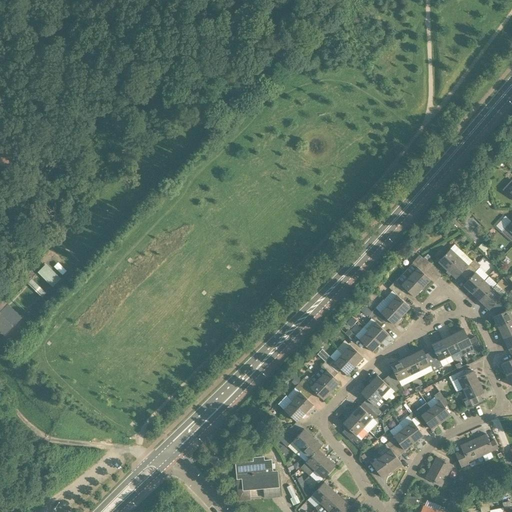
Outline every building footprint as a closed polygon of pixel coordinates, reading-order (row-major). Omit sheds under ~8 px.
[(511,179),(502,190),(508,196),(510,194),(511,195),(511,179)] [(476,196),(470,190),(464,196),(467,198),(465,200),(469,203),(476,196)] [(510,231),(511,233),(511,220),(503,230),(507,234),(510,231)] [(447,270),(459,257),(450,249),(438,262),(447,270)] [(459,257),(447,270),(456,278),(460,274),(463,277),(477,263),(473,260),(468,265),(459,257)] [(477,263),(463,277),(467,281),(463,285),(472,293),(484,280),(475,272),(480,267),(477,263)] [(61,279),(46,264),(38,272),(52,287),(61,279)] [(430,280),(417,267),(409,276),(422,289),(430,280)] [(401,285),(397,281),(393,285),(406,296),(409,293),(414,297),(422,289),(409,276),(401,285)] [(484,280),(472,293),(480,301),(492,289),(484,280)] [(393,285),(392,284),(389,288),(397,295),(389,304),(402,316),(410,307),(402,300),(406,296),(393,285)] [(492,289),(480,301),(489,310),(501,297),(492,289)] [(402,316),(389,304),(381,313),(393,325),(402,316)] [(7,305),(0,311),(0,330),(5,335),(21,319),(7,305)] [(498,328),(511,320),(511,315),(511,316),(509,309),(493,317),(498,328)] [(511,320),(498,328),(503,338),(511,333),(511,320)] [(368,331),(381,343),(389,334),(376,322),(368,331)] [(332,332),(335,335),(340,330),(337,327),(332,332)] [(453,334),(461,350),(472,345),(475,353),(476,353),(482,350),(475,337),(469,340),(464,329),(453,334)] [(381,343),(368,331),(359,340),(372,352),(381,343)] [(349,337),(353,340),(356,337),(351,332),(348,336),(349,337)] [(461,350),(453,334),(442,339),(450,355),(461,350)] [(450,355),(442,339),(432,345),(435,351),(430,353),(438,370),(443,368),(439,361),(450,355)] [(342,354),(355,366),(363,357),(350,345),(342,354)] [(438,370),(430,353),(426,356),(423,349),(412,355),(419,371),(431,365),(434,372),(438,370)] [(355,366),(342,354),(335,362),(322,350),(317,355),(325,362),(338,373),(341,370),(347,375),(355,366)] [(506,375),(511,372),(511,353),(511,354),(511,356),(511,358),(501,364),(506,375)] [(419,371),(412,355),(401,360),(409,376),(419,371)] [(409,376),(401,360),(390,365),(394,372),(388,376),(399,390),(403,387),(400,380),(409,376)] [(338,373),(325,362),(313,374),(331,391),(340,382),(334,377),(338,373)] [(463,389),(479,382),(473,371),(457,378),(463,389)] [(331,391),(313,374),(305,383),(302,380),(302,381),(297,376),(294,380),(311,395),(314,391),(323,400),(331,391)] [(399,390),(388,376),(382,380),(377,375),(369,384),(382,396),(390,388),(394,393),(399,390)] [(311,395),(294,380),(291,382),(296,387),(295,388),(300,393),(292,401),(305,414),(313,405),(307,399),(311,395)] [(479,382),(463,389),(467,397),(463,399),(468,408),(482,401),(479,395),(484,392),(479,382)] [(361,393),(374,405),(382,396),(369,384),(361,393)] [(430,408),(441,423),(451,415),(444,407),(448,404),(440,393),(435,397),(439,402),(430,408)] [(305,414),(292,401),(284,410),(297,422),(305,414)] [(378,416),(372,410),(368,414),(359,406),(351,415),(364,427),(372,418),(374,420),(378,416)] [(381,412),(379,410),(375,407),(372,410),(378,416),(381,412)] [(421,424),(423,427),(427,424),(431,430),(441,423),(430,408),(420,416),(416,410),(413,413),(421,424)] [(403,429),(413,443),(423,436),(417,427),(421,424),(413,413),(408,416),(413,422),(403,429)] [(364,427),(351,415),(343,424),(347,427),(342,432),(353,442),(354,441),(357,444),(361,440),(356,436),(364,427)] [(287,440),(283,444),(287,447),(292,442),(300,450),(313,437),(304,429),(299,435),(295,431),(287,440)] [(413,443),(403,429),(393,436),(391,434),(387,436),(390,441),(393,445),(398,442),(404,450),(413,443)] [(473,440),(480,457),(498,449),(494,440),(490,442),(486,434),(473,440)] [(313,437),(300,450),(309,458),(321,445),(313,437)] [(480,457),(473,440),(460,446),(463,453),(456,456),(461,467),(469,464),(468,462),(480,457)] [(400,453),(393,445),(390,441),(386,444),(388,446),(391,449),(381,456),(392,471),(401,463),(398,460),(396,456),(400,453)] [(321,445),(309,458),(302,466),(310,474),(314,470),(326,457),(318,449),(322,446),(321,445)] [(215,466),(220,465),(223,462),(223,457),(219,454),(215,454),(211,458),(212,462),(215,466)] [(370,462),(367,458),(364,454),(361,457),(361,458),(360,459),(362,462),(363,461),(366,465),(370,462)] [(392,471),(381,456),(371,464),(382,478),(392,471)] [(326,457),(314,470),(323,479),(335,465),(326,457)] [(431,467),(447,476),(451,478),(454,473),(450,470),(453,465),(437,457),(431,467)] [(289,460),(284,463),(289,471),(294,468),(289,460)] [(271,461),(236,464),(238,479),(237,479),(238,497),(241,500),(280,497),(279,487),(278,487),(277,472),(272,473),(271,461)] [(447,476),(431,467),(425,478),(441,487),(447,476)] [(304,482),(299,484),(306,497),(311,492),(310,490),(311,490),(308,485),(306,486),(304,482)] [(312,495),(321,503),(333,491),(324,482),(312,495)] [(333,491),(321,503),(315,509),(318,511),(328,511),(342,499),(333,491)] [(296,496),(290,499),(293,505),(299,502),(296,496)] [(487,511),(490,511),(487,502),(486,496),(478,498),(480,511),(487,511)] [(407,497),(405,505),(415,507),(417,499),(407,497)] [(342,499),(328,511),(347,511),(346,511),(350,507),(342,499)]
